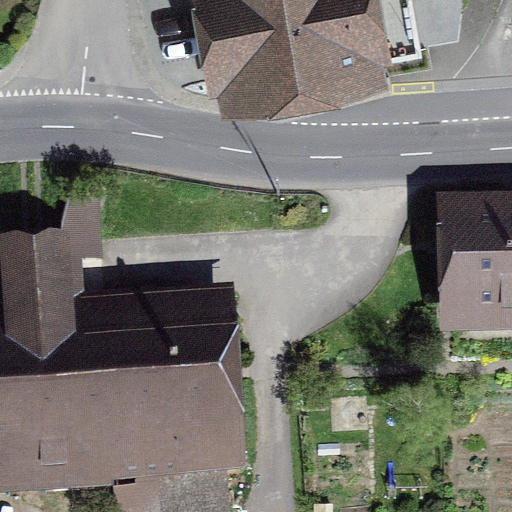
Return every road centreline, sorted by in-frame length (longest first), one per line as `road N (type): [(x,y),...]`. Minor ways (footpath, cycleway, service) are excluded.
road 1 (secondary): [(511,147),(314,156),(74,128)]
road 2 (unclassified): [(74,128),(93,0)]
